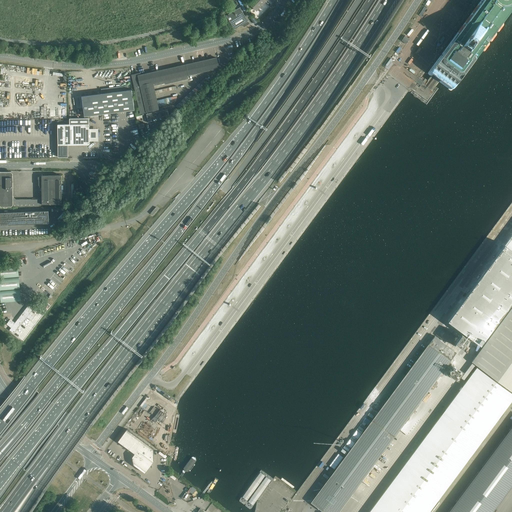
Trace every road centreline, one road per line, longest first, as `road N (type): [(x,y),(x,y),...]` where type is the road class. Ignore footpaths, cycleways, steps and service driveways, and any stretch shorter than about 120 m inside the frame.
road 1 (motorway): [(0,486),(261,158),(372,0)]
road 2 (motorway): [(44,461),(393,0)]
road 3 (unclassified): [(90,456),(418,0)]
road 4 (motorway): [(335,0),(244,131),(0,423)]
road 5 (motorway): [(347,0),(210,192),(28,419)]
road 6 (unclassified): [(0,56),(61,65),(132,61),(248,34),(282,0)]
